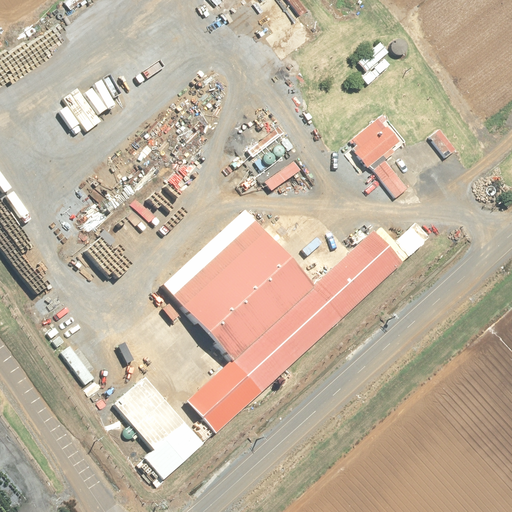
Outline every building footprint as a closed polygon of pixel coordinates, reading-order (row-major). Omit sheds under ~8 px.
[(398,42),(390,48),(398,59),(406,52),(398,42)] [(378,45),(356,65),(365,75),(360,80),(366,87),(388,68),(381,59),(386,54),(378,45)] [(398,149),(377,122),(352,142),(356,147),(350,152),(366,172),(369,169),(394,200),(405,191),(382,162),(398,149)] [(453,153),(438,134),(429,141),(444,160),(453,153)] [(298,173),(292,164),(262,185),(269,194),(298,173)] [(464,212),(449,212),(448,221),(463,221),(464,212)] [(155,307),(235,401),(387,274),(361,244),(299,296),(245,232),(155,307)] [(93,381),(70,348),(60,355),(83,388),(93,381)] [(200,447),(201,446),(141,381),(112,408),(153,452),(143,461),(162,482),(172,473),(200,447)]
